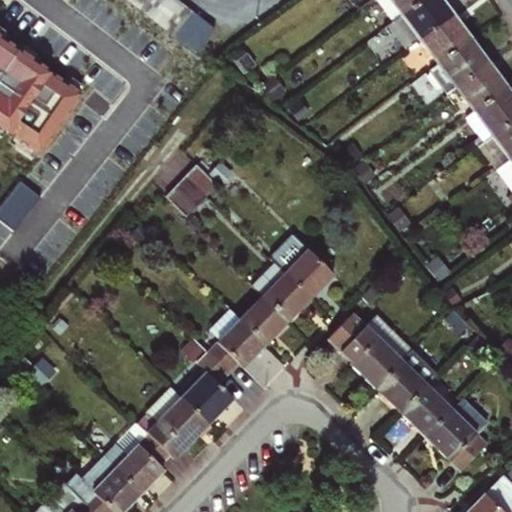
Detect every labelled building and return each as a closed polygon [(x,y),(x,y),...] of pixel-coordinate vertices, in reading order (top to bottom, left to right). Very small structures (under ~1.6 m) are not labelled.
[(145,17),(158,0),(138,0),(133,7),(145,17)] [(175,2),(172,0),(158,0),(145,17),(156,26),(175,2)] [(376,0),(372,4),(390,27),(401,19),(425,0),(376,0)] [(436,0),(425,0),(401,19),(390,27),(387,30),(405,55),(420,43),(451,19),(436,0)] [(187,12),(175,2),(156,26),(168,35),(187,12)] [(199,21),(187,12),(168,35),(180,45),(199,21)] [(451,19),(420,43),(437,67),(469,42),(451,19)] [(209,29),(199,21),(180,45),(190,53),(209,29)] [(221,39),(209,29),(190,53),(202,62),(221,39)] [(0,42),(0,130),(42,160),(84,100),(0,42)] [(448,97),(455,91),(488,67),(469,42),(437,67),(430,72),(448,97)] [(488,67),(455,91),(474,115),(506,91),(488,67)] [(484,144),(492,138),(511,122),(511,98),(506,91),(474,115),(466,120),(484,144)] [(511,122),(492,138),(510,162),(511,159),(511,122)] [(479,148),(497,172),(510,162),(492,138),(484,144),(479,148)] [(511,159),(510,162),(497,172),(511,192),(511,195),(507,199),(511,205),(511,159)] [(195,170),(185,180),(205,199),(215,189),(195,170)] [(185,180),(175,191),(195,210),(205,199),(185,180)] [(175,191),(166,202),(185,221),(195,210),(175,191)] [(294,240),(272,264),(309,301),(332,277),(294,240)] [(309,301),(272,264),(249,288),(261,299),(287,324),(309,301)] [(261,299),(239,322),(265,347),(287,324),(261,299)] [(400,363),(411,352),(375,318),(345,349),(354,358),(349,365),(374,390),(400,363)] [(265,347),(239,322),(207,356),(227,375),(237,365),(242,370),(265,347)] [(207,356),(191,341),(180,353),(204,376),(181,401),(209,428),(232,403),(216,386),(227,375),(207,356)] [(436,377),(411,352),(400,363),(426,388),(436,377)] [(426,388),(400,363),(374,390),(400,415),(426,388)] [(425,439),(451,412),(426,388),(400,415),(425,439)] [(209,428),(181,401),(170,390),(136,426),(169,458),(174,464),(209,428)] [(451,412),(425,439),(461,474),(486,447),(451,412)] [(160,467),(169,458),(136,426),(104,458),(143,496),(165,473),(160,467)] [(63,484),(91,511),(126,511),(143,496),(104,458),(81,483),(72,475),(63,484)] [(469,511),(511,511),(511,483),(504,476),(469,511)] [(91,511),(63,484),(37,511),(91,511)]
